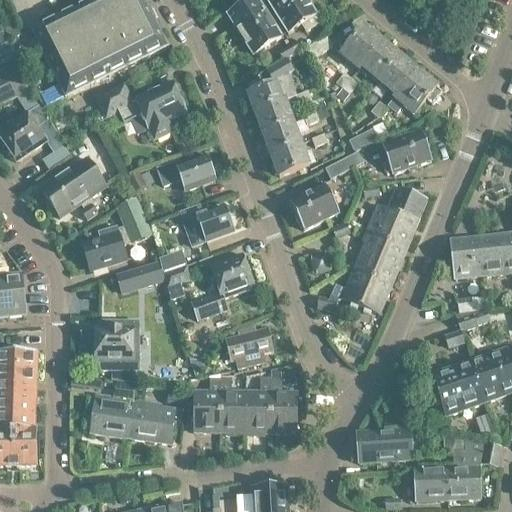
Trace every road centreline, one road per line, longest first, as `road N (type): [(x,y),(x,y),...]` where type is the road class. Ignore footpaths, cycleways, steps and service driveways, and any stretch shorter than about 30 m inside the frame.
road 1 (residential): [(358,400),(304,332),(273,226),(170,0)]
road 2 (residential): [(63,494),(58,289),(0,189)]
road 3 (residential): [(358,400),(419,277),(485,109)]
road 4 (residential): [(63,494),(279,468),(323,473)]
road 5 (residential): [(485,109),(356,0)]
